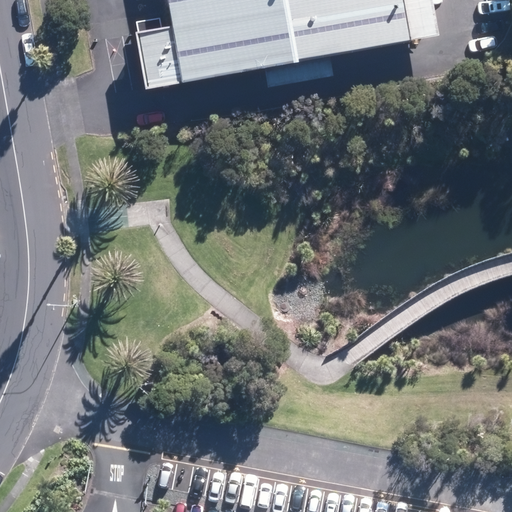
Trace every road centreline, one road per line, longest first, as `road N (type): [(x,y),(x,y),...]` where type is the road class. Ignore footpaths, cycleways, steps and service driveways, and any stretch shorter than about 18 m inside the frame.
road 1 (unknown): [(487,0),(494,65),(475,91),(434,112),(161,152)]
road 2 (residential): [(0,402),(21,338),(29,266),(0,75)]
